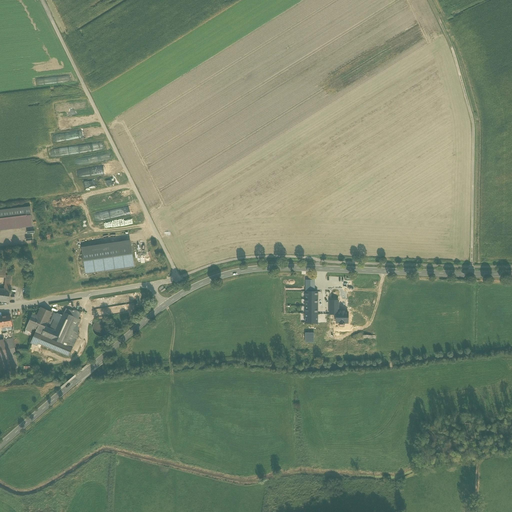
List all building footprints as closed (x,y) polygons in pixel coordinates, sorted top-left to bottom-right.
[(71,103),(62,104),(63,113),(72,112),(71,103)] [(30,206),(0,210),(0,230),(33,226),(30,206)] [(82,253),(131,246),(130,240),(81,247),(82,253)] [(131,246),(82,253),(85,273),(134,266),(131,246)] [(0,301),(9,302),(13,276),(5,275),(5,278),(5,283),(5,286),(4,286),(4,289),(0,288),(0,301)] [(306,280),(306,292),(314,292),(314,280),(306,280)] [(305,292),(305,314),(316,314),(317,314),(317,297),(317,292),(314,292),(306,292),(305,292)] [(338,292),(330,292),(329,312),(333,312),(333,317),(316,317),(316,323),(332,324),(332,331),(345,331),(346,325),(340,324),(342,312),(338,312),(338,292)] [(126,293),(126,303),(136,303),(135,293),(126,293)] [(35,333),(41,336),(42,335),(69,346),(72,338),(56,331),(50,328),(46,326),(52,312),(41,307),(37,316),(42,318),(37,329),(35,333)] [(79,314),(66,308),(63,315),(56,331),(72,338),(74,334),(71,333),(77,318),(79,314)] [(57,313),(50,328),(56,331),(63,315),(57,313)] [(31,332),(33,327),(37,329),(42,318),(37,316),(33,314),(26,329),(31,332)] [(305,323),(316,323),(316,317),(316,314),(305,314),(305,323)] [(8,332),(12,331),(10,317),(0,318),(0,326),(1,327),(2,333),(8,332)] [(81,319),(77,318),(71,333),(74,334),(72,338),(69,346),(42,335),(41,336),(38,343),(69,356),(73,348),(72,347),(79,332),(76,331),(81,319)] [(41,336),(35,333),(30,342),(37,346),(38,343),(41,336)] [(10,339),(4,339),(0,339),(0,370),(18,368),(16,358),(13,338),(10,339)]
